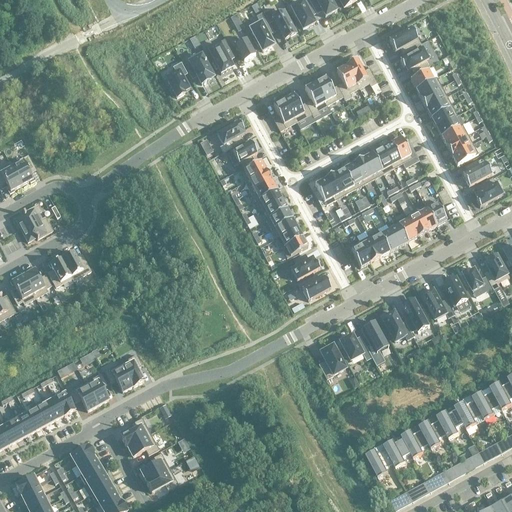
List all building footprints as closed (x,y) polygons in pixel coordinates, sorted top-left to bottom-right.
[(324,19),(336,13),(328,0),(308,0),(307,1),(313,11),(313,12),(319,9),(324,19)] [(337,0),(343,9),(355,2),(353,0),(337,0)] [(314,25),(308,14),(313,11),(307,1),(290,10),(302,31),(314,25)] [(273,23),(283,41),(295,35),(283,13),(274,18),(270,11),(262,15),(268,26),(273,23)] [(262,15),(255,18),(259,25),(249,31),(254,39),(252,40),(256,47),(257,46),(261,53),(273,47),(267,37),(273,34),(268,26),(262,15)] [(419,47),(410,30),(388,42),(394,54),(399,51),(402,56),(419,47)] [(220,46),(207,53),(213,63),(211,64),(215,71),(217,70),(220,76),(232,69),(228,62),(233,59),(227,48),(224,41),(218,44),(220,46)] [(234,47),(243,63),(254,57),(245,41),(234,47)] [(421,50),(399,63),(403,70),(404,69),(406,74),(410,71),(413,76),(437,63),(426,43),(420,47),(421,50)] [(194,75),(200,87),(208,82),(208,81),(212,79),(200,57),(188,64),(183,67),(189,77),(194,75)] [(356,61),(345,67),(346,68),(356,86),(356,87),(358,91),(359,91),(369,86),(375,97),(380,94),(374,82),(368,71),(362,74),(356,61)] [(184,96),(183,94),(188,91),(181,79),(186,76),(180,64),(172,69),(175,75),(165,80),(176,100),(184,96)] [(346,68),(335,73),(342,85),(336,88),(342,99),(344,103),(350,100),(348,96),(358,91),(356,87),(356,86),(346,68)] [(409,81),(414,91),(432,82),(432,81),(427,72),(409,81)] [(324,79),(314,85),(324,104),(327,108),(336,102),(342,99),(336,88),(331,91),(324,79)] [(419,101),(441,89),(435,79),(432,81),(432,82),(414,91),(419,100),(419,101)] [(314,85),(304,91),(310,102),(305,105),(311,116),(313,120),(318,117),(319,117),(317,114),(327,108),(324,104),(314,85)] [(446,99),(441,89),(419,101),(425,110),(446,99)] [(293,96),(282,102),(293,121),(295,125),(305,120),(311,116),(305,105),(299,108),(293,96)] [(451,108),(446,99),(425,110),(425,111),(430,120),(451,108)] [(282,102),(272,108),(279,120),(273,123),(279,134),(295,125),(293,121),(282,102)] [(453,120),(456,118),(451,108),(430,120),(435,129),(453,120)] [(453,120),(435,129),(440,139),(458,129),(453,120)] [(239,124),(216,136),(222,148),(219,150),(222,155),(242,144),(239,138),(244,136),(241,132),(242,131),(239,124)] [(458,129),(440,139),(445,148),(463,139),(463,138),(458,129)] [(472,146),(466,136),(463,138),(463,139),(445,148),(450,158),(472,146)] [(400,140),(390,145),(400,163),(401,166),(416,158),(407,142),(402,144),(400,140)] [(242,170),(253,164),(250,159),(256,156),(250,144),(227,157),(233,168),(239,165),(242,170)] [(390,145),(380,150),(390,168),(392,171),(401,166),(400,163),(390,145)] [(477,156),(472,146),(450,158),(451,158),(456,168),(477,156)] [(380,150),(371,155),(381,173),(382,176),(392,171),(390,168),(380,150)] [(362,160),(361,160),(371,178),(373,182),(382,176),(381,173),(371,155),(362,160)] [(31,179),(27,172),(32,169),(27,159),(21,161),(10,167),(9,164),(8,165),(21,188),(30,183),(30,184),(34,182),(32,178),(31,179)] [(358,162),(352,166),(362,183),(364,187),(373,182),(371,178),(361,160),(361,161),(358,162)] [(242,173),(238,175),(244,185),(248,182),(265,173),(265,172),(260,163),(242,173)] [(484,165),(478,168),(475,163),(464,169),(467,175),(461,177),(468,189),(490,177),(484,165)] [(21,188),(8,165),(0,169),(0,186),(4,184),(8,191),(7,192),(9,196),(13,194),(12,192),(21,188)] [(343,171),(342,171),(352,189),(354,192),(364,187),(362,183),(352,166),(343,171)] [(333,176),(343,194),(345,197),(354,192),(352,189),(342,171),(333,176)] [(248,182),(244,185),(249,194),(253,192),(271,182),(267,176),(266,174),(265,173),(248,182)] [(330,178),(324,181),(333,199),(335,202),(345,197),(343,194),(333,176),(332,176),(330,178)] [(323,181),(314,187),(325,208),(335,202),(333,199),(324,181),(323,181)] [(495,185),(494,186),(491,181),(475,190),(478,195),(474,197),(476,201),(475,202),(479,209),(501,197),(495,185)] [(253,192),(249,194),(254,204),(254,203),(258,201),(276,192),(271,183),(271,182),(253,192)] [(258,201),(254,203),(259,213),(263,211),(281,201),(276,192),(258,201)] [(263,211),(259,213),(265,222),(268,220),(286,211),(281,201),(263,211)] [(424,208),(425,211),(426,211),(436,228),(445,223),(434,202),(424,208)] [(22,215),(23,217),(14,222),(21,233),(44,220),(41,222),(37,215),(41,214),(37,207),(22,215)] [(268,220),(265,222),(270,232),(274,230),(291,220),(286,211),(268,220)] [(417,216),(416,216),(426,234),(427,234),(426,233),(427,233),(436,228),(426,211),(425,211),(417,216)] [(415,212),(405,218),(417,239),(426,234),(416,216),(417,216),(415,212)] [(405,218),(395,223),(397,227),(397,226),(407,244),(416,239),(417,239),(405,218)] [(36,242),(51,233),(44,220),(21,233),(27,244),(35,240),(36,242)] [(274,230),(270,232),(275,241),(279,239),(296,230),(291,220),(274,230)] [(397,227),(388,232),(398,249),(407,244),(397,226),(397,227)] [(279,239),(275,241),(280,251),(284,249),(301,239),(302,239),(296,230),(279,239)] [(379,236),(379,237),(388,254),(398,249),(388,232),(379,236)] [(379,237),(379,236),(377,233),(367,238),(379,260),(379,259),(388,254),(379,237)] [(358,244),(369,265),(379,260),(367,238),(358,244)] [(284,249),(280,251),(286,261),(289,259),(307,249),(301,239),(284,249)] [(358,244),(348,249),(359,270),(369,265),(358,244)] [(510,247),(502,251),(511,268),(511,249),(511,250),(510,247)] [(82,260),(77,263),(73,256),(74,256),(72,252),(69,254),(69,255),(61,260),(73,283),(90,274),(82,260)] [(304,257),(293,263),(296,268),(290,271),(296,283),(319,270),(315,263),(314,264),(311,260),(307,262),(304,257)] [(499,289),(497,286),(509,279),(497,258),(490,262),(490,263),(486,266),(491,276),(486,279),(493,293),(499,289)] [(50,269),(54,276),(49,279),(55,290),(71,281),(73,283),(61,260),(52,265),(51,264),(47,266),(49,270),(50,269)] [(44,278),(39,281),(35,274),(36,273),(34,270),(31,272),(31,273),(22,278),(35,301),(46,294),(44,291),(50,288),(44,278)] [(463,276),(462,276),(472,294),(473,294),(476,299),(492,290),(486,279),(481,282),(475,271),(470,274),(470,272),(469,273),(463,276)] [(323,279),(318,282),(315,277),(297,287),(300,293),(301,293),(307,303),(330,291),(323,279)] [(12,286),(16,293),(11,296),(16,307),(22,304),(33,298),(34,301),(35,301),(22,278),(13,283),(13,281),(9,283),(11,287),(12,286)] [(467,302),(455,280),(444,287),(451,300),(449,301),(454,309),(467,302)] [(423,298),(422,299),(435,322),(445,316),(448,321),(454,318),(451,312),(446,303),(441,305),(434,293),(433,292),(432,293),(433,293),(430,294),(425,297),(423,298)] [(0,322),(14,315),(7,302),(2,304),(0,301),(0,300),(0,301),(0,299),(0,322)] [(415,302),(403,309),(409,319),(404,322),(411,335),(416,332),(418,335),(429,329),(415,302)] [(382,320),(381,321),(394,344),(404,338),(407,342),(413,339),(404,324),(399,327),(393,315),(388,317),(388,315),(381,318),(382,320)] [(387,350),(387,349),(373,324),(373,325),(362,331),(370,347),(365,349),(367,353),(375,368),(384,364),(378,353),(386,349),(387,350)] [(351,337),(347,339),(346,338),(339,341),(340,343),(339,344),(349,363),(367,353),(365,349),(361,343),(356,346),(351,337)] [(326,382),(333,378),(333,377),(344,371),(332,348),(331,348),(330,346),(324,350),(325,352),(320,354),(326,366),(319,370),(326,382)] [(91,355),(85,358),(89,365),(94,362),(91,355)] [(135,357),(119,365),(132,389),(143,384),(136,371),(141,368),(135,357)] [(119,365),(103,374),(109,385),(115,382),(122,395),(132,389),(132,390),(132,389),(119,365)] [(100,376),(84,385),(97,408),(107,402),(101,390),(106,387),(100,376)] [(511,387),(510,384),(509,384),(501,388),(499,385),(489,390),(491,394),(492,393),(500,407),(499,408),(502,413),(511,407),(509,402),(511,400),(511,387)] [(84,385),(68,393),(74,404),(80,401),(86,414),(97,408),(84,385)] [(492,393),(491,394),(484,398),(482,394),(472,400),(474,403),(482,417),(481,417),(484,422),(494,417),(491,412),(499,408),(500,407),(492,393)] [(64,395),(54,401),(64,418),(73,413),(64,395)] [(463,401),(464,404),(454,409),(456,413),(464,427),(466,432),(476,427),(474,422),(481,417),(482,417),(474,403),(472,400),(470,397),(463,401)] [(43,401),(42,402),(54,423),(63,418),(63,419),(64,418),(54,401),(45,406),(43,401)] [(42,402),(33,407),(44,428),(54,423),(42,402)] [(24,412),(23,412),(35,433),(44,428),(33,407),(32,407),(33,409),(25,414),(24,412)] [(23,412),(14,417),(25,438),(35,433),(23,412)] [(456,413),(448,417),(446,414),(436,419),(438,423),(439,422),(446,437),(449,442),(459,436),(456,431),(464,427),(456,413)] [(14,420),(5,424),(16,444),(25,438),(14,417),(13,417),(14,420)] [(133,432),(120,439),(126,449),(150,436),(141,421),(130,426),(133,432)] [(439,422),(438,423),(430,427),(429,423),(419,429),(420,432),(421,432),(429,446),(428,447),(431,451),(441,446),(438,441),(446,437),(439,422)] [(5,424),(0,427),(0,437),(6,449),(16,444),(5,424)] [(421,432),(420,432),(413,437),(411,433),(401,439),(403,442),(411,456),(410,456),(413,461),(423,456),(421,451),(428,447),(429,446),(421,432)] [(150,436),(126,449),(126,450),(132,460),(144,453),(147,458),(158,452),(150,436)] [(403,442),(395,446),(393,443),(383,448),(385,452),(386,451),(393,466),(395,471),(405,465),(403,460),(410,456),(411,456),(403,442)] [(502,455),(496,445),(491,448),(496,457),(501,454),(502,456),(502,455)] [(374,450),(375,452),(365,458),(378,480),(388,475),(385,470),(393,466),(386,451),(385,452),(383,448),(382,446),(374,450)] [(87,448),(70,458),(75,468),(93,458),(87,448)] [(484,465),(479,455),(473,458),(478,467),(483,464),(484,465)] [(160,456),(149,462),(152,467),(140,474),(145,484),(145,485),(169,471),(160,456)] [(93,458),(75,468),(81,477),(79,478),(98,467),(92,458),(93,458)] [(193,459),(184,463),(189,473),(198,469),(193,459)] [(467,475),(461,464),(455,467),(460,477),(466,474),(466,475),(467,475)] [(98,467),(79,478),(84,487),(82,488),(82,489),(103,477),(98,467)] [(64,475),(61,470),(56,472),(58,478),(62,476),(64,475)] [(169,471),(145,485),(150,495),(164,488),(166,493),(177,487),(169,471)] [(443,474),(438,477),(443,486),(448,483),(449,485),(443,474)] [(103,477),(82,489),(88,498),(109,486),(103,477)] [(14,488),(19,498),(37,489),(32,479),(14,488)] [(425,484),(420,487),(425,496),(430,493),(431,495),(431,494),(425,484)] [(109,486),(88,498),(88,499),(90,497),(95,506),(114,495),(109,486)] [(37,489),(19,498),(20,498),(25,507),(42,498),(37,489)] [(408,493),(402,497),(407,506),(412,503),(413,504),(414,504),(408,493)] [(74,494),(72,495),(69,497),(72,502),(77,499),(74,494)] [(114,495),(95,506),(96,507),(98,505),(101,511),(106,511),(120,504),(119,504),(114,495)] [(42,498),(25,507),(27,511),(38,511),(47,508),(42,498)] [(511,511),(511,502),(510,499),(500,504),(504,511),(511,511)]
